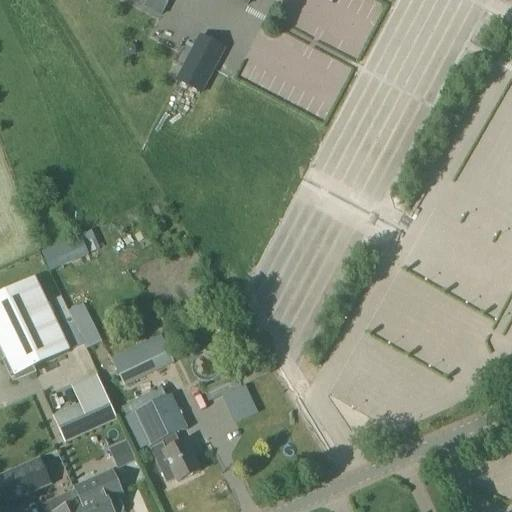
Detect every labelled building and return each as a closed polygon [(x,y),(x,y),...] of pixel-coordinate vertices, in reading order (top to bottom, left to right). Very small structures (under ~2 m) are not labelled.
[(254,54),(278,0),(248,0),(237,26),(221,19),(228,0),(176,0),(169,16),(212,35),(254,54)] [(199,95),(214,67),(218,59),(223,51),(204,41),(199,49),(194,59),(193,61),(189,59),(176,83),(199,95)] [(79,237),(51,250),(61,271),(89,258),(79,237)] [(0,297),(0,353),(13,381),(70,354),(69,353),(35,280),(0,297)] [(69,329),(78,351),(94,345),(84,322),(69,329)] [(143,344),(113,359),(128,390),(157,376),(174,368),(159,337),(143,344)] [(80,406),(52,418),(65,447),(119,422),(96,374),(71,386),(80,406)] [(191,399),(200,421),(218,414),(223,426),(248,416),(236,389),(226,393),(223,386),(191,399)] [(133,416),(124,421),(134,445),(138,454),(148,449),(149,450),(148,451),(165,487),(175,483),(177,486),(201,475),(199,470),(187,444),(179,448),(175,438),(188,432),(174,398),(165,402),(161,393),(129,407),(133,416)] [(118,442),(103,450),(107,459),(123,452),(118,442)] [(131,449),(118,454),(124,469),(137,464),(131,449)] [(37,461),(26,466),(0,476),(0,489),(6,504),(37,492),(48,487),(37,461)] [(99,484),(43,507),(45,511),(111,511),(108,505),(123,499),(113,474),(97,480),(99,484)]
